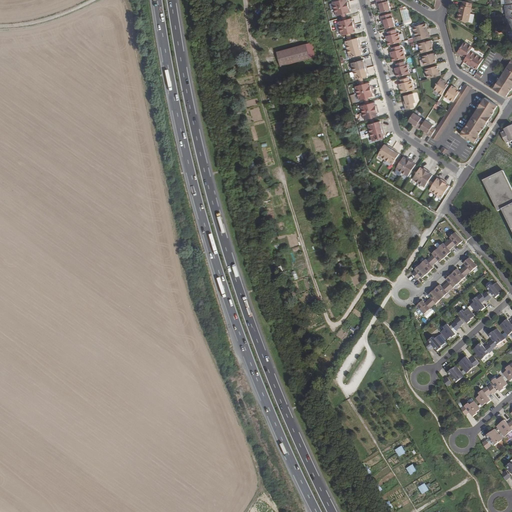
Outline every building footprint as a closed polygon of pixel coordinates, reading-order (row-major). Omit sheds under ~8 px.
[(341,0),(338,1),(333,2),(334,9),(350,5),(349,2),(348,2),(347,0),(341,0)] [(385,0),(376,0),(377,4),(379,4),(380,8),(382,13),(391,10),(388,1),(386,2),(385,0)] [(457,20),(469,23),(473,3),(463,1),(462,5),(461,5),(460,9),(460,12),(459,12),(457,20)] [(350,5),(334,9),(336,16),(345,14),(351,12),(350,9),(351,9),(350,5)] [(389,14),(381,16),(382,21),(384,20),(385,24),(386,29),(395,26),(393,17),(390,18),(389,14)] [(343,21),(338,22),(340,29),(355,25),(354,21),(353,22),(352,18),(347,20),(343,21)] [(414,42),(430,37),(429,33),(427,34),(426,28),(427,28),(426,23),(413,27),(416,37),(413,38),(414,42)] [(355,25),(340,29),(342,36),(347,35),(350,34),(356,32),(355,29),(356,28),(355,25)] [(389,41),(387,42),(389,45),(402,42),(399,33),(397,33),(396,30),(387,32),(388,36),(387,36),(388,39),(389,41)] [(348,41),(345,41),(348,50),(361,46),(360,43),(359,43),(358,41),(358,38),(352,39),(348,41)] [(432,40),(419,44),(421,53),(433,50),(432,47),(432,45),(433,44),(432,40)] [(464,42),(457,53),(461,55),(461,54),(463,56),(466,57),(471,51),(473,47),(464,42)] [(310,58),(306,44),(277,52),(281,66),(310,58)] [(362,50),(361,46),(348,50),(350,58),(353,57),(362,55),(361,52),(361,50),(362,50)] [(393,57),(392,58),(393,61),(406,58),(403,49),(401,49),(400,46),(392,48),(393,51),(392,52),(392,55),(393,57)] [(464,61),(469,64),(468,65),(472,67),(472,66),(474,67),(477,69),(484,59),(471,51),(466,57),(464,61)] [(435,53),(422,56),(425,66),(437,63),(436,59),(435,57),(436,57),(435,53)] [(354,62),(351,63),(353,72),(367,68),(366,64),(365,65),(364,63),(364,60),(354,62)] [(511,60),(494,89),(506,97),(510,91),(511,91),(511,89),(511,60)] [(397,73),(396,73),(397,77),(410,74),(408,65),(406,65),(405,62),(396,64),(397,67),(396,68),(397,71),(397,73)] [(440,65),(425,69),(428,79),(441,75),(440,72),(440,70),(441,69),(440,65)] [(368,71),(367,68),(353,72),(356,80),(363,78),(368,77),(367,74),(367,72),(368,71)] [(402,89),(400,89),(401,93),(415,90),(412,80),(410,81),(409,77),(400,80),(401,83),(400,84),(401,87),(402,89)] [(441,78),(434,90),(442,95),(449,85),(446,83),(444,82),(445,81),(441,78)] [(360,85),(355,86),(357,93),(373,89),(372,86),(371,86),(370,83),(364,84),(360,85)] [(436,130),(431,137),(437,141),(471,88),(465,84),(460,92),(453,102),(447,111),(436,130)] [(452,85),(445,97),(453,102),(460,92),(457,90),(455,89),(456,88),(452,85)] [(373,89),(357,93),(359,100),(364,99),(368,98),(373,97),(373,93),(374,93),(373,89)] [(413,93),(404,96),(405,101),(406,105),(405,105),(406,110),(415,107),(413,103),(416,103),(413,93)] [(472,117),(461,135),(474,143),(479,136),(478,135),(482,129),(483,130),(486,125),(485,125),(488,120),(489,121),(494,112),(498,106),(485,98),(474,115),(476,117),(475,119),(472,117)] [(366,105),(361,106),(363,113),(378,109),(377,105),(376,106),(375,102),(369,104),(366,105)] [(378,109),(363,113),(365,120),(373,118),(379,116),(378,113),(379,112),(378,109)] [(414,113),(409,121),(413,124),(416,126),(415,127),(419,130),(420,128),(424,122),(420,120),(422,118),(414,113)] [(424,122),(420,128),(425,131),(428,133),(427,135),(431,137),(436,130),(432,127),(433,125),(425,120),(424,122)] [(371,124),(368,125),(370,133),(384,129),(383,126),(382,126),(381,124),(380,121),(375,123),(371,124)] [(511,125),(504,130),(505,131),(501,133),(507,144),(511,142),(511,144),(511,125)] [(385,133),(384,129),(370,133),(373,142),(385,138),(384,135),(384,133),(385,133)] [(385,144),(378,155),(385,160),(393,148),(390,146),(389,147),(387,146),(385,144)] [(396,150),(393,148),(385,160),(393,164),(394,162),(396,159),(400,154),(397,152),(395,151),(396,150)] [(399,165),(396,169),(402,173),(411,159),(407,157),(407,158),(404,156),(401,161),(399,165)] [(411,159),(402,173),(408,177),(411,172),(413,169),(416,164),(413,162),(414,161),(411,159)] [(417,172),(413,180),(419,184),(427,170),(424,168),(424,169),(421,167),(417,172)] [(427,170),(419,184),(425,187),(428,183),(430,180),(433,175),(430,173),(430,172),(427,170)] [(511,188),(503,171),(483,180),(498,212),(502,210),(511,229),(511,188)] [(434,183),(429,190),(435,194),(444,181),(441,179),(440,180),(437,178),(434,183)] [(444,181),(435,194),(442,198),(450,186),(446,184),(447,183),(444,181)] [(393,241),(406,238),(400,208),(387,211),(393,241)] [(451,239),(448,242),(453,247),(456,244),(458,246),(463,241),(456,233),(450,238),(451,239)] [(444,243),(438,249),(446,257),(452,252),(450,250),(453,247),(448,242),(445,244),(444,243)] [(433,255),(430,258),(435,263),(438,260),(440,262),(446,257),(438,249),(432,254),(433,255)] [(426,260),(421,265),(428,273),(434,268),(432,266),(435,263),(430,258),(427,261),(426,260)] [(466,266),(463,269),(468,274),(471,271),(472,272),(477,266),(470,258),(464,263),(466,266)] [(428,273),(421,265),(415,270),(416,271),(413,274),(418,280),(421,277),(423,278),(428,273)] [(458,269),(452,274),(460,283),(465,277),(468,274),(463,269),(460,271),(458,269)] [(448,282),(445,285),(450,290),(454,288),(460,283),(452,274),(446,279),(448,282)] [(504,290),(497,282),(493,286),(492,285),(488,289),(490,291),(493,295),(496,298),(500,295),(499,294),(504,290)] [(440,285),(434,290),(442,299),(448,294),(447,293),(450,290),(445,285),(442,288),(440,285)] [(431,298),(428,301),(433,307),(436,304),(442,299),(434,290),(429,296),(431,298)] [(486,300),(488,301),(492,298),(491,297),(488,293),(487,292),(483,295),(486,300)] [(483,295),(481,294),(477,297),(478,299),(470,305),(477,313),(481,310),(482,311),(486,308),(482,303),(486,300),(483,295)] [(422,301),(417,306),(424,315),(430,310),(430,309),(433,307),(428,301),(425,304),(422,301)] [(471,320),(475,316),(469,308),(464,312),(464,311),(461,313),(468,323),(472,321),(471,320)] [(456,322),(460,327),(464,323),(459,317),(455,321),(456,322)] [(511,324),(508,319),(499,326),(505,333),(508,336),(511,332),(511,324)] [(461,328),(456,322),(452,325),(452,326),(456,331),(461,328)] [(445,329),(441,332),(447,340),(451,337),(452,338),(455,335),(453,333),(449,328),(447,326),(444,328),(445,329)] [(489,344),(494,351),(507,340),(505,339),(502,335),(497,329),(489,335),(493,340),(488,343),(489,344)] [(425,344),(429,351),(434,346),(438,351),(442,347),(441,346),(445,342),(438,335),(431,342),(429,340),(425,344)] [(494,351),(489,344),(485,348),(481,343),(473,350),(483,362),(495,352),(494,351)] [(480,364),(475,357),(470,361),(467,357),(459,363),(468,375),(481,365),(480,364)] [(511,363),(510,365),(511,367),(503,374),(510,381),(511,379),(511,363)] [(465,376),(456,366),(448,373),(457,383),(465,376)] [(504,388),(508,384),(502,376),(497,380),(496,378),(492,382),(501,392),(505,389),(504,388)] [(447,377),(444,381),(448,387),(452,383),(447,377)] [(492,393),(493,394),(497,391),(492,386),(489,389),(492,393)] [(488,389),(487,387),(483,390),(484,392),(476,399),(482,406),(486,403),(487,404),(491,401),(487,396),(492,393),(488,389)] [(477,413),(481,409),(474,402),(470,405),(469,403),(465,407),(470,412),(473,417),(477,414),(477,413)] [(470,412),(465,407),(461,409),(465,416),(470,412)] [(511,421),(508,425),(505,420),(497,427),(506,439),(511,433),(511,421)] [(503,440),(495,429),(487,436),(489,439),(493,443),(495,446),(503,440)] [(487,440),(482,443),(484,446),(486,449),(491,446),(490,445),(487,440)] [(401,446),(395,450),(399,456),(405,452),(401,446)] [(413,464),(406,468),(410,475),(417,471),(413,464)] [(506,471),(502,475),(506,481),(511,477),(506,471)] [(425,484),(418,488),(422,495),(429,490),(425,484)]
